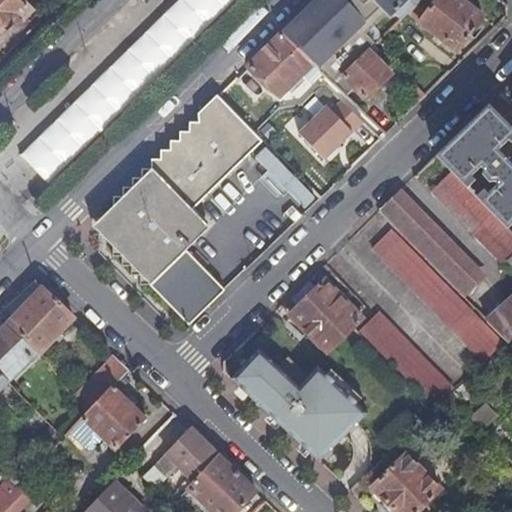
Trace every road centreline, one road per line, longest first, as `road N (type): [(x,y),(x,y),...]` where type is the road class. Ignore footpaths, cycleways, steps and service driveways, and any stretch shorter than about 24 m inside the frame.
road 1 (residential): [(511,47),(173,375)]
road 2 (unclassified): [(38,244),(282,0)]
road 3 (residential): [(173,375),(317,511)]
road 4 (residential): [(38,244),(173,375)]
road 5 (unclassified): [(105,0),(0,104)]
